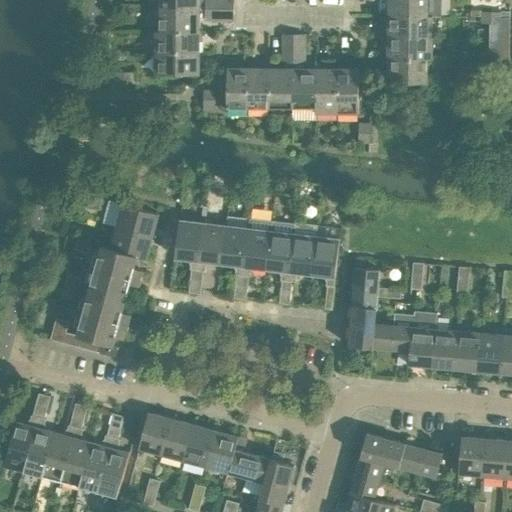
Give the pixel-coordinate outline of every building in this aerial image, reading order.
[(160,0),(160,8),(234,9),(233,0),(160,0)] [(388,0),(388,17),(428,17),(428,16),(428,0),(388,0)] [(491,12),(491,24),(500,24),(501,18),(510,18),(510,3),(506,0),(503,0),(498,12),(491,12)] [(160,8),(160,31),(160,32),(200,32),(200,18),(205,18),(205,20),(234,20),(234,9),(160,8)] [(482,24),(491,24),(491,12),(482,12),(482,24)] [(388,17),(388,37),(432,37),(433,16),(428,16),(428,17),(388,17)] [(155,31),(155,52),(199,53),(200,32),(160,32),(160,31),(155,31)] [(268,107),(293,108),(294,34),(282,34),(282,62),(284,62),(284,68),(268,68),(268,107)] [(293,108),(316,108),(317,108),(317,68),(303,68),(303,63),(305,63),(305,34),(294,34),(293,108)] [(388,37),(388,57),(427,58),(427,59),(432,59),(432,37),(388,37)] [(199,53),(155,52),(155,74),(199,74),(199,53)] [(481,64),(490,64),(491,53),(481,53),(481,64)] [(491,53),(490,64),(500,64),(500,53),(491,53)] [(427,58),(388,57),(387,82),(427,83),(427,59),(427,58)] [(227,107),(248,107),(248,67),(227,67),(227,90),(225,90),(225,98),(227,98),(227,107)] [(248,107),(268,107),(268,68),(248,67),(248,107)] [(316,113),(337,113),(338,68),(317,68),(317,108),(316,108),(316,113)] [(338,68),(337,113),(359,113),(359,68),(338,68)] [(115,83),(124,83),(124,72),(115,72),(115,83)] [(124,72),(124,83),(134,84),(134,72),(124,72)] [(203,90),(203,99),(215,99),(215,90),(203,90)] [(215,99),(203,99),(203,109),(215,109),(215,99)] [(154,110),(142,110),(143,120),(155,119),(154,110)] [(359,123),(359,133),(370,133),(370,123),(359,123)] [(370,133),(359,133),(358,142),(370,142),(370,133)] [(87,205),(99,208),(102,198),(89,195),(87,205)] [(51,339),(99,352),(102,342),(113,345),(118,328),(126,330),(130,314),(122,312),(130,284),(138,286),(142,270),(134,268),(137,257),(146,259),(159,213),(123,203),(111,248),(102,245),(77,334),(66,332),(69,321),(56,318),(51,339)] [(235,286),(248,288),(249,276),(243,276),(249,219),(227,216),(226,225),(221,262),(236,264),(235,275),(237,275),(235,286)] [(252,266),(267,268),(273,221),(249,219),(243,276),(249,276),(250,276),(252,266)] [(202,282),(204,271),(197,270),(203,223),(180,220),(175,257),(191,259),(190,269),(191,269),(190,281),(202,282)] [(293,293),(294,282),(288,282),(295,224),(273,221),(267,268),(282,270),(281,280),(282,280),(281,291),(293,293)] [(297,271),(312,273),(316,236),(318,224),(295,222),(295,224),(288,282),(294,282),(296,282),(297,271)] [(206,261),(221,262),(226,225),(203,223),(197,270),(204,271),(205,271),(206,261)] [(80,229),(77,239),(91,243),(93,232),(80,229)] [(316,236),(312,273),(327,275),(326,286),(327,287),(324,309),(332,310),(335,286),(334,286),(340,239),(316,236)] [(91,243),(77,239),(75,250),(88,253),(91,243)] [(413,262),(412,275),(423,276),(424,263),(413,262)] [(459,266),(458,279),(469,280),(470,267),(459,266)] [(355,267),(352,306),(376,308),(377,296),(389,297),(390,288),(378,287),(379,269),(355,267)] [(511,270),(504,270),(503,283),(511,284),(511,270)] [(68,273),(65,284),(78,287),(81,277),(68,273)] [(423,276),(412,275),(411,289),(422,290),(423,276)] [(469,280),(458,279),(457,293),(468,294),(469,280)] [(190,281),(189,292),(201,294),(202,282),(190,281)] [(511,284),(503,283),(502,297),(511,297),(511,284)] [(78,287),(65,284),(63,294),(75,298),(78,287)] [(234,298),(246,299),(248,288),(235,286),(234,298)] [(390,288),(389,297),(401,298),(401,289),(390,288)] [(281,291),(279,303),(291,305),(293,293),(281,291)] [(349,345),(372,347),(375,323),(376,308),(352,306),(349,345)] [(409,364),(410,364),(413,326),(375,323),(372,347),(410,350),(409,364)] [(410,364),(433,366),(436,328),(413,326),(410,364)] [(433,366),(456,368),(459,330),(436,328),(433,366)] [(456,368),(478,370),(482,332),(459,330),(456,368)] [(478,370),(501,372),(504,334),(482,332),(478,370)] [(511,335),(504,334),(501,372),(511,372),(511,335)] [(102,342),(99,352),(116,357),(119,346),(113,345),(102,342)] [(36,404),(48,407),(51,396),(39,393),(36,404)] [(73,414),(85,417),(88,406),(76,403),(73,414)] [(24,471),(42,476),(54,432),(43,428),(46,418),(45,418),(48,407),(36,404),(33,415),(39,416),(24,471)] [(139,448),(161,454),(171,418),(149,412),(139,448)] [(113,413),(110,424),(122,427),(125,416),(113,413)] [(4,466),(24,471),(39,416),(33,415),(31,414),(29,425),(17,421),(4,466)] [(61,481),(79,486),(91,442),(80,439),(83,429),(82,428),(85,417),(73,414),(70,425),(76,427),(61,481)] [(161,454),(184,460),(194,424),(171,418),(161,454)] [(113,437),(98,491),(117,496),(129,452),(117,449),(120,439),(119,438),(122,427),(110,424),(107,435),(113,437)] [(184,460),(206,466),(216,430),(194,424),(184,460)] [(42,476),(61,481),(76,427),(70,425),(68,425),(66,435),(54,432),(42,476)] [(206,466),(229,472),(235,449),(239,436),(216,430),(206,466)] [(367,433),(361,456),(384,463),(399,466),(406,443),(367,433)] [(79,486),(98,491),(113,437),(107,435),(105,435),(103,445),(91,442),(79,486)] [(459,473),(483,475),(486,438),(462,436),(459,473)] [(483,475),(505,477),(509,440),(486,438),(483,475)] [(443,453),(406,443),(399,466),(436,477),(443,453)] [(229,472),(265,482),(271,459),(235,449),(229,472)] [(361,456),(351,492),(374,499),(384,463),(361,456)] [(271,459),(265,482),(261,496),(284,502),(294,465),(271,459)] [(150,478),(146,491),(157,494),(160,481),(150,478)] [(195,483),(192,496),(202,499),(206,487),(195,483)] [(157,494),(146,491),(143,503),(153,506),(157,494)] [(338,502),(336,509),(345,511),(393,511),(395,504),(374,499),(351,492),(348,505),(338,502)] [(198,511),(202,499),(192,496),(188,509),(198,511)] [(261,496),(256,511),(281,511),(284,502),(261,496)] [(227,499),(224,508),(237,511),(239,503),(227,499)] [(420,511),(422,511),(429,511),(432,501),(423,499),(420,511)] [(429,511),(437,511),(440,503),(432,501),(429,511)] [(475,501),(473,511),(484,511),(486,502),(475,501)] [(440,503),(437,511),(446,511),(448,505),(440,503)]
